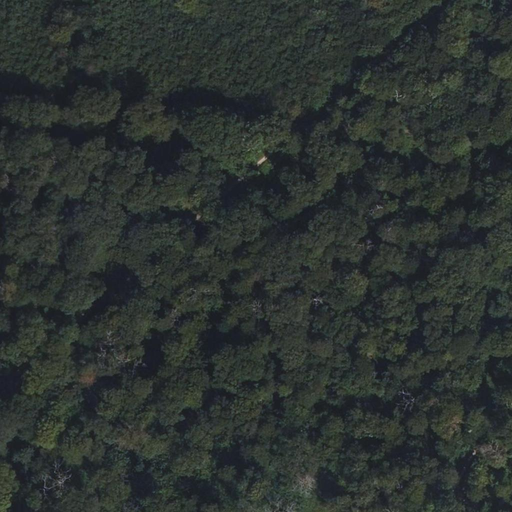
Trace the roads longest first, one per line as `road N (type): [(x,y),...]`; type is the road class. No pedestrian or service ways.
road 1 (track): [(0,391),(455,0)]
road 2 (track): [(0,83),(511,117)]
road 3 (track): [(439,511),(511,378)]
